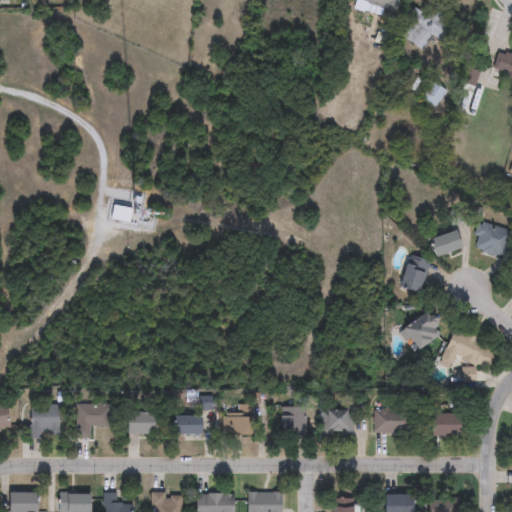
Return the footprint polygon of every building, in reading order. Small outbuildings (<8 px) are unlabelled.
[(399,0),(362,0),(362,6),(399,9),(399,0)] [(429,10),(453,26),(442,44),(431,37),(422,50),(397,34),(413,9),(425,16),(429,10)] [(511,78),(491,72),(497,52),(511,56),(511,78)] [(473,87),(458,82),(463,68),(477,72),(473,87)] [(109,219),(150,234),(155,221),(131,213),(133,207),(116,201),(109,219)] [(477,223),(510,227),(507,255),(474,251),(477,223)] [(460,248),(433,256),(428,238),(455,230),(460,248)] [(419,294),(397,288),(408,255),(429,261),(419,294)] [(402,321),(433,316),(437,341),(407,346),(402,321)] [(482,369),(454,358),(451,364),(440,359),(452,329),(492,345),(482,369)] [(74,405),(108,405),(108,426),(87,426),(87,439),(74,439),(74,405)] [(57,438),(28,438),(28,406),(57,406),(57,438)] [(304,438),(274,438),(274,407),(304,407),(304,438)] [(320,438),(320,408),(351,408),(351,438),(320,438)] [(371,433),(371,410),(406,410),(406,433),(371,433)] [(161,413),(161,435),(123,435),(123,413),(161,413)] [(221,414),(252,414),(252,436),(221,436),(221,414)] [(457,438),(427,438),(427,415),(457,415),(457,438)] [(199,436),(170,436),(170,416),(199,416),(199,436)] [(244,511),(244,492),(279,492),(279,511),(244,511)] [(4,511),(4,494),(32,494),(32,511),(4,511)] [(130,511),(101,511),(101,494),(115,494),(115,504),(130,504),(130,511)] [(180,511),(149,511),(149,494),(180,494),(180,511)] [(194,511),(194,494),(232,494),(232,511),(194,511)] [(87,511),(56,511),(56,495),(87,495),(87,511)] [(381,511),(381,496),(410,496),(410,511),(381,511)] [(354,511),(330,511),(330,498),(354,498),(354,511)] [(457,498),(457,511),(424,511),(424,498),(457,498)]
